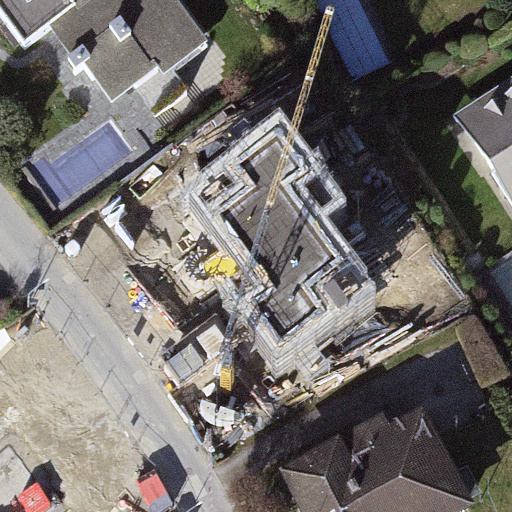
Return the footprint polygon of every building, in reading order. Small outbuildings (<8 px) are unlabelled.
[(74,16),(95,0),(0,0),(0,17),(25,52),(74,16)] [(140,0),(95,0),(74,16),(97,47),(68,68),(76,78),(84,72),(93,84),(98,80),(114,102),(134,88),(157,119),(188,96),(165,63),(179,53),(140,0)] [(331,30),(362,84),(390,68),(359,14),(331,30)] [(511,91),(462,123),(511,201),(511,91)] [(306,341),(365,303),(272,158),(255,169),(257,173),(209,204),(206,200),(200,204),(202,209),(151,243),(182,293),(218,270),(234,295),(264,276),(306,341)] [(465,511),(422,429),(392,444),(385,431),(282,485),(284,488),(289,485),(298,503),(301,502),(306,511),(465,511)] [(48,511),(32,483),(19,491),(0,459),(0,511),(48,511)]
